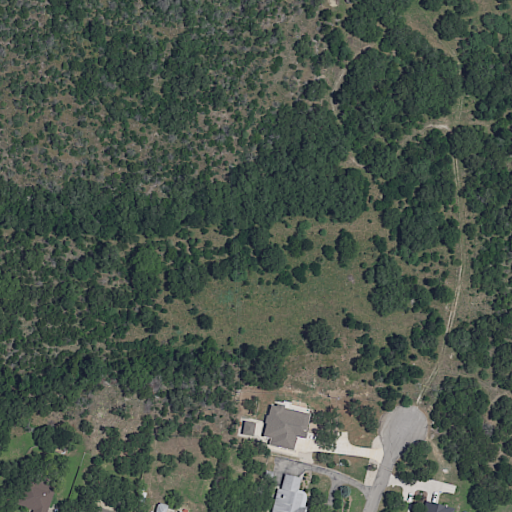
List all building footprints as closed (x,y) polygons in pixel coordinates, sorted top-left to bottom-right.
[(293,450),(296,437),(303,439),(309,413),(268,404),(259,443),(293,450)] [(253,440),(254,423),(243,422),(241,438),(253,440)] [(272,511),(302,511),(306,493),(297,491),(300,478),(281,474),(272,511)] [(28,511),(50,511),(54,511),(47,491),(51,489),(46,477),(28,484),(32,497),(24,501),(28,511)] [(179,511),(178,511),(177,511),(166,511),(168,506),(158,503),(155,511),(179,511)] [(451,511),(453,509),(432,503),(429,511),(451,511)]
